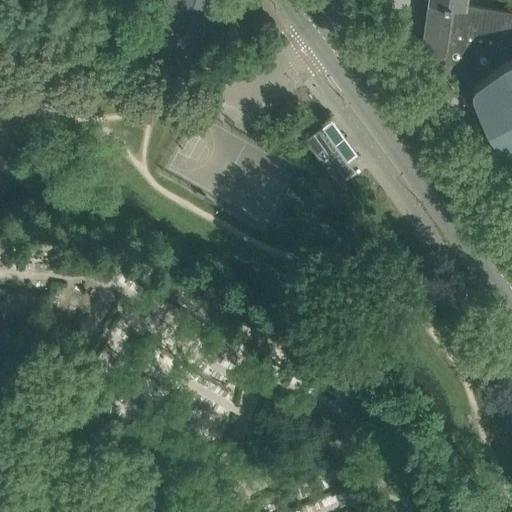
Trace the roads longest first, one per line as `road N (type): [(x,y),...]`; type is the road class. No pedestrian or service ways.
road 1 (secondary): [(320,39),(354,101),(501,305)]
road 2 (residential): [(33,49),(170,63),(247,92),(320,39)]
road 3 (secondary): [(511,263),(374,91),(320,39)]
